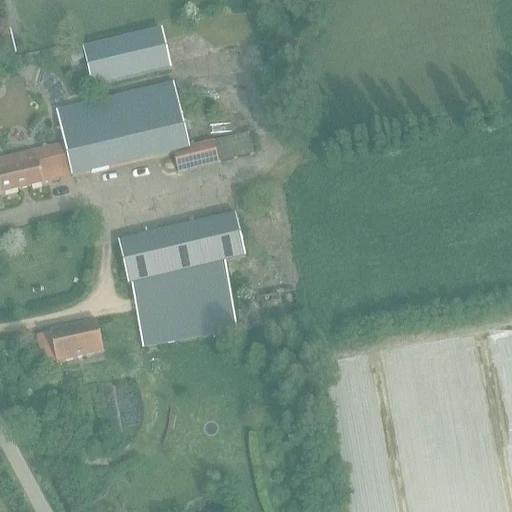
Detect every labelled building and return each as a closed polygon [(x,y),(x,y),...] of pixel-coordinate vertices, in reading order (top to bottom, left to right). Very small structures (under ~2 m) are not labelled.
[(92,89),(171,71),(162,34),(84,52),(92,89)] [(253,154),(248,134),(188,148),(174,84),(56,111),(72,177),(173,153),(178,172),(253,154)] [(0,195),(51,183),(48,169),(40,171),(35,152),(0,160),(0,195)] [(143,348),(300,320),(295,293),(241,303),(240,298),(232,300),(225,263),(245,259),(235,215),(118,243),(128,286),(132,285),(143,348)] [(36,335),(43,367),(56,364),(56,365),(103,353),(96,322),(36,335)]
